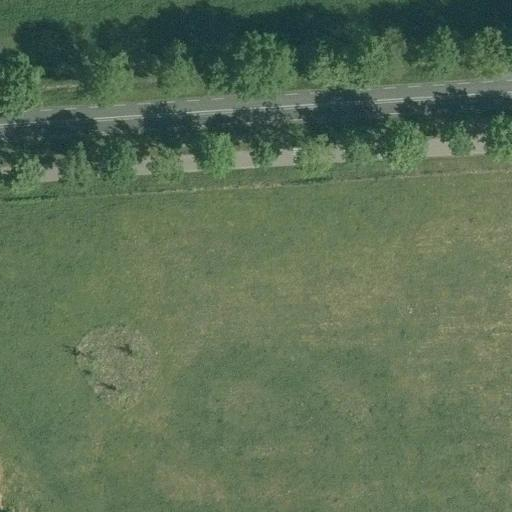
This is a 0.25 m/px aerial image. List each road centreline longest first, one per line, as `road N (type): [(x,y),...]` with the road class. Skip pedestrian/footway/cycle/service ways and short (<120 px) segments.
road 1 (unclassified): [(0,179),(511,143)]
road 2 (primary): [(0,123),(511,88)]
